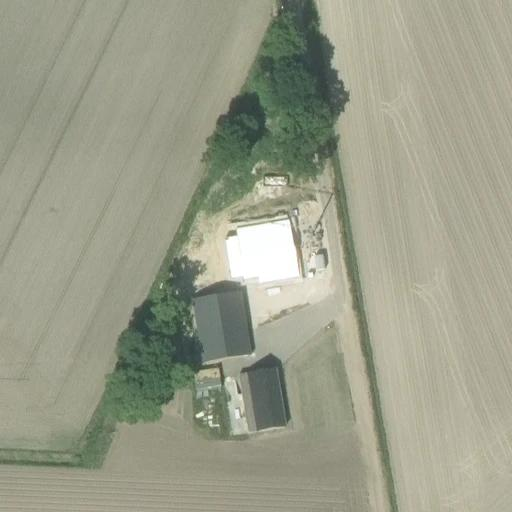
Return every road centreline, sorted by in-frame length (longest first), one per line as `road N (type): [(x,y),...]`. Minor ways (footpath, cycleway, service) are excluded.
road 1 (unclassified): [(289,0),(344,321)]
road 2 (track): [(344,321),(374,511)]
